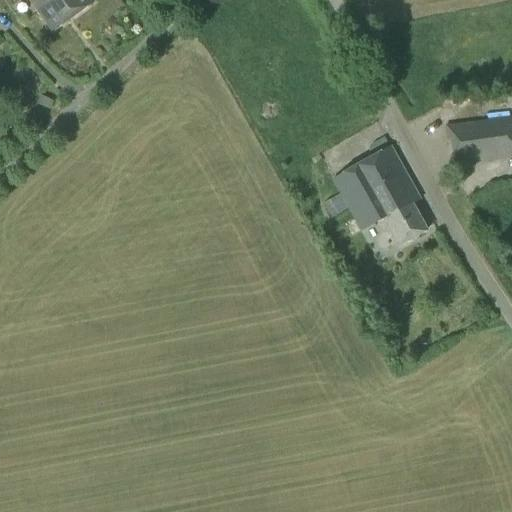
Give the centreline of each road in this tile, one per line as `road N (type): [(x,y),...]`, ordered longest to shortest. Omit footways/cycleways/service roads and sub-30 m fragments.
road 1 (unclassified): [(511,319),(387,117),(329,0)]
road 2 (unclassified): [(0,151),(181,0)]
